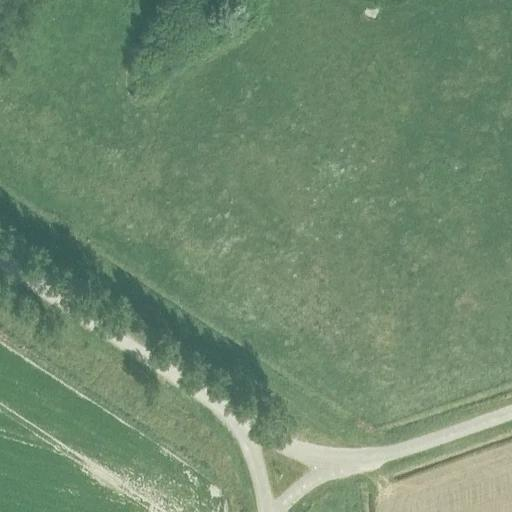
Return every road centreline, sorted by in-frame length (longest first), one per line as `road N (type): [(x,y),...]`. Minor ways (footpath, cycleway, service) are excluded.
road 1 (unclassified): [(235,418),(0,261)]
road 2 (unclassified): [(362,459),(511,412)]
road 3 (unclassified): [(362,459),(295,449),(235,418)]
